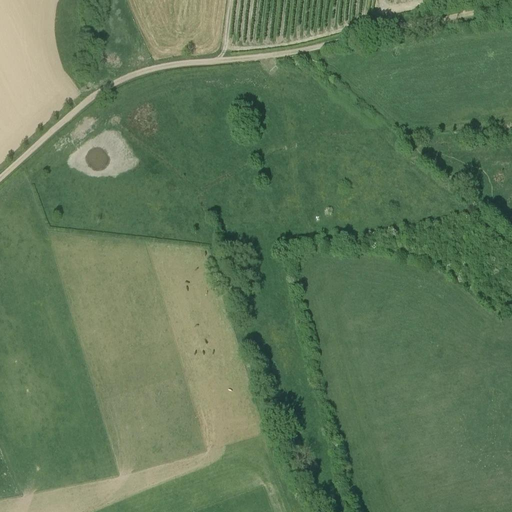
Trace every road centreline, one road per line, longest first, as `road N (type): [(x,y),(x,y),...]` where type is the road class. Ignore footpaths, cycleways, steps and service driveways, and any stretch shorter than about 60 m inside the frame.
road 1 (track): [(0,178),(95,95),(135,74),(366,35)]
road 2 (track): [(366,35),(511,5)]
